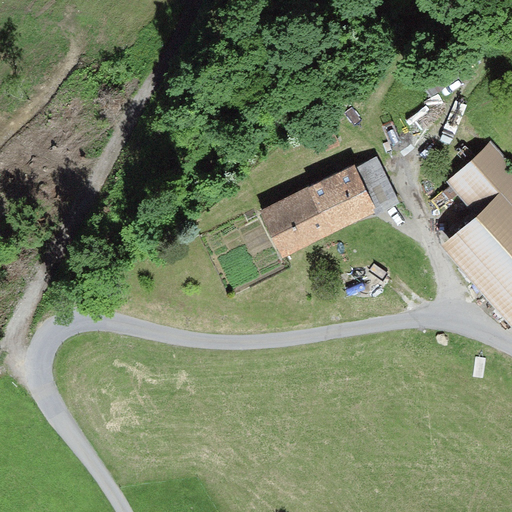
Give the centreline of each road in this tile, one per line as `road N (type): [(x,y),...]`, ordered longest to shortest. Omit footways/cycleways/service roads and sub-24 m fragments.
road 1 (residential): [(125,511),(38,375),(39,356),(57,328),(106,321),(248,343),(421,322),(511,348)]
road 2 (track): [(214,0),(171,90),(26,299),(14,351),(38,375)]
